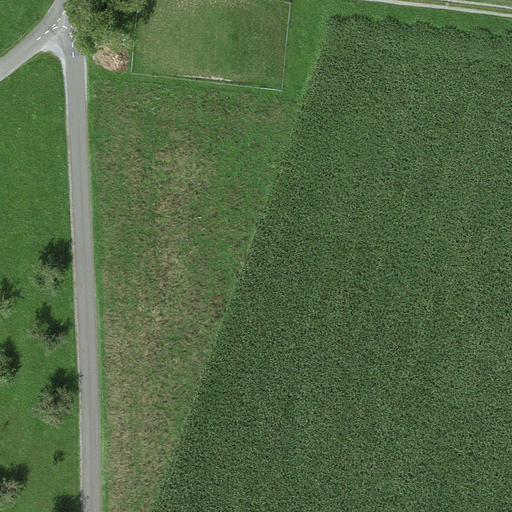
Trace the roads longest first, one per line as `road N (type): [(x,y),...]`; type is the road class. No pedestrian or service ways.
road 1 (unclassified): [(69,16),(97,419),(96,511)]
road 2 (track): [(511,14),(391,0)]
